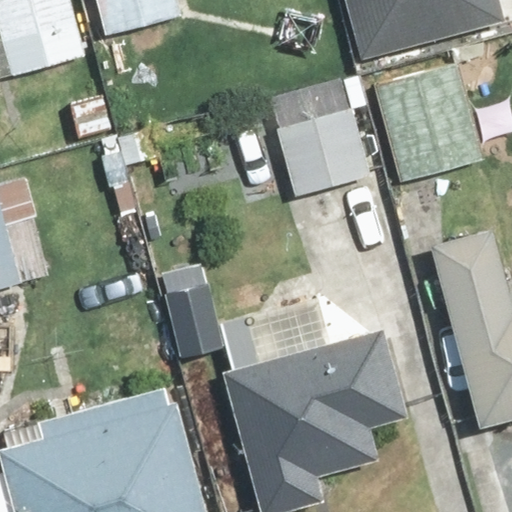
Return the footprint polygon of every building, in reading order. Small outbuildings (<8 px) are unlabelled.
[(0,0),(0,6),(4,23),(0,23),(0,76),(95,53),(81,0),(0,0)] [(184,0),(105,0),(115,34),(188,14),(184,0)] [(356,0),(368,40),(511,0),(510,0),(356,0)] [(454,57),(375,82),(407,185),(487,160),(454,57)] [(281,129),(228,142),(243,209),(389,175),(366,74),(273,95),(281,129)] [(116,86),(66,105),(81,146),(131,128),(116,86)] [(0,187),(0,288),(28,280),(0,187)] [(511,249),(505,224),(439,243),(491,425),(511,418),(511,249)] [(299,511),(336,503),(329,474),(394,459),(384,419),(419,410),(398,323),(355,334),(345,293),(261,313),(221,323),(266,511),(299,511)] [(8,431),(18,468),(0,472),(0,511),(216,511),(181,383),(8,431)]
